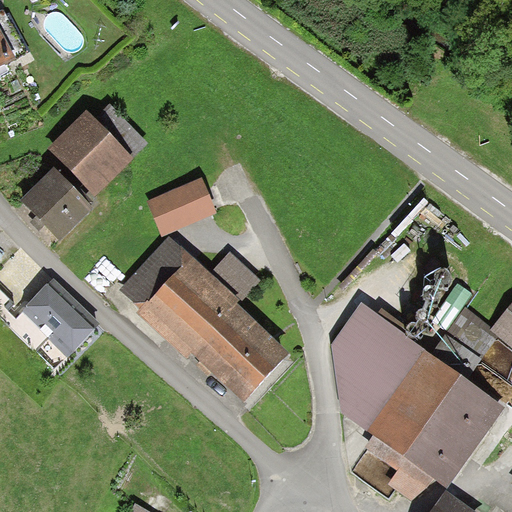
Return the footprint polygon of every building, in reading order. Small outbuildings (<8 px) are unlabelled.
[(0,68),(9,63),(0,46),(0,68)] [(87,109),(48,147),(95,195),(149,144),(111,104),(96,118),(87,109)] [(94,208),(54,167),(21,198),(61,240),(94,208)] [(162,235),(218,212),(203,178),(147,201),(162,235)] [(211,273),(170,235),(120,290),(243,403),(290,352),(239,306),(263,280),(231,251),(211,273)] [(93,332),(101,325),(53,280),(24,310),(0,286),(0,317),(32,347),(55,370),(66,358),(67,359),(95,333),(93,332)] [(511,306),(490,336),(511,352),(511,306)] [(327,346),(338,414),(439,489),(496,413),(458,385),(492,341),(458,316),(426,359),(356,307),(327,346)] [(463,511),(446,500),(437,511),(463,511)]
